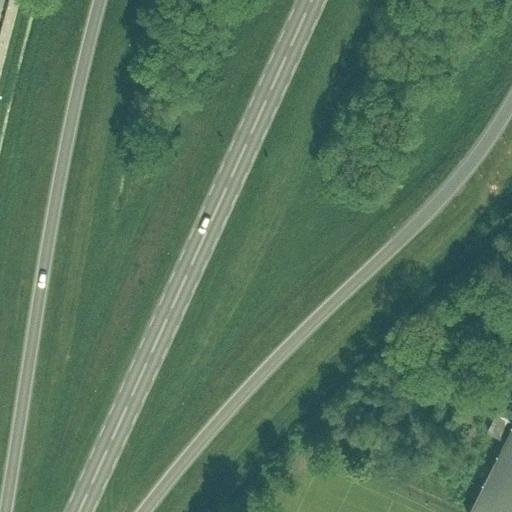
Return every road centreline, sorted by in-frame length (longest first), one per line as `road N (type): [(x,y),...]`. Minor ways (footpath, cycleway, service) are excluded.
road 1 (primary): [(80,511),(310,0)]
road 2 (primary): [(144,511),(246,388),(424,215),(511,95)]
road 3 (primary): [(100,0),(38,296),(5,511)]
